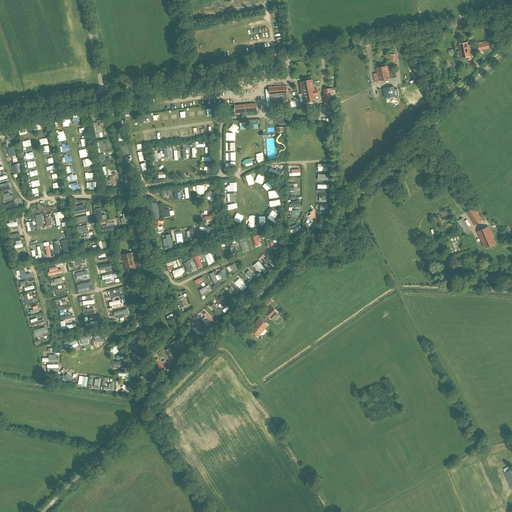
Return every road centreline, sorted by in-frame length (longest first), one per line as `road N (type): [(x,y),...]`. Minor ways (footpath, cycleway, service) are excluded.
road 1 (unclassified): [(41,511),(511,41)]
road 2 (secondary): [(104,92),(511,12)]
road 3 (track): [(0,140),(15,185),(31,203),(22,222),(51,328)]
